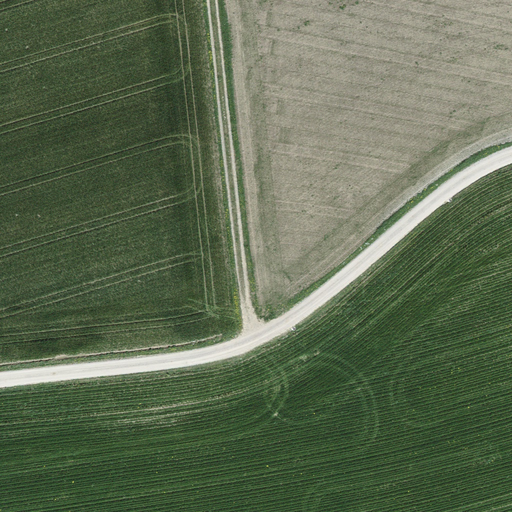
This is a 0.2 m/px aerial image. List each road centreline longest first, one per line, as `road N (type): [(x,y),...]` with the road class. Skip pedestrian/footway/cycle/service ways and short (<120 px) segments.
road 1 (track): [(0,383),(175,364),(252,345),(284,331),(471,179),(511,161)]
road 2 (track): [(252,345),(214,0)]
